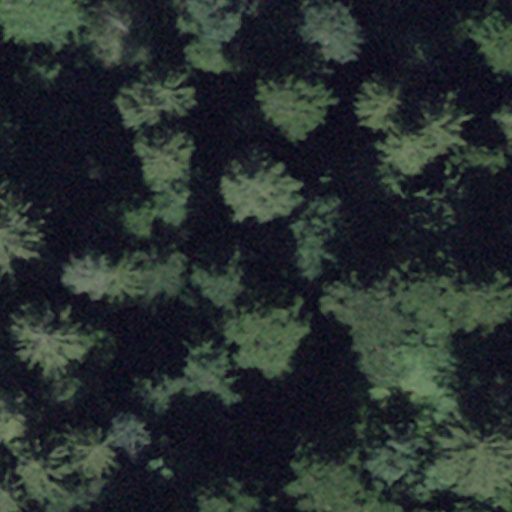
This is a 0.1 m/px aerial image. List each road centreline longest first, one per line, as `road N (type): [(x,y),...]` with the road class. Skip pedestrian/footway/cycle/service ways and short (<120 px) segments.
road 1 (track): [(186,339),(271,395),(360,415),(511,320)]
road 2 (track): [(0,306),(67,306),(186,339)]
